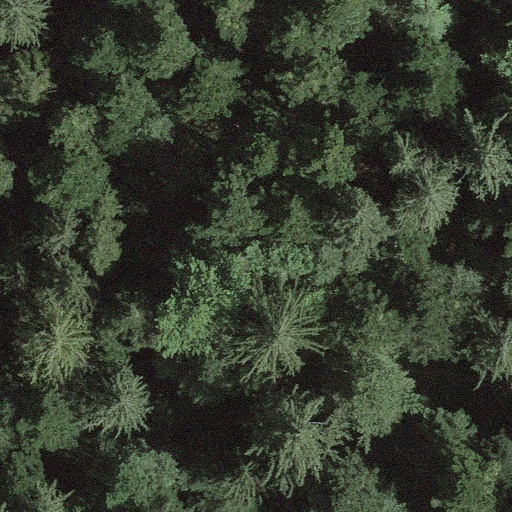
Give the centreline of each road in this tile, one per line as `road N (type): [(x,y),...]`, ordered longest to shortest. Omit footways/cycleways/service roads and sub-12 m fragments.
road 1 (track): [(256,0),(235,60),(235,107),(262,203),(361,388),(468,511)]
road 2 (track): [(258,188),(238,339),(198,406),(70,511)]
